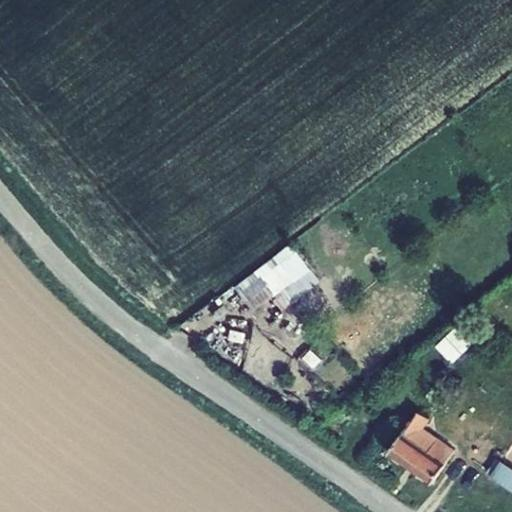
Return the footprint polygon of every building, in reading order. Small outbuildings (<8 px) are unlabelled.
[(320,281),(290,242),(235,287),(252,311),(273,295),(275,297),(273,299),(282,311),(320,281)] [(474,344),(458,327),(437,347),(453,363),(474,344)] [(323,360),(311,350),(304,358),(315,368),(323,360)] [(426,429),(432,421),(419,412),(389,454),(434,485),(442,474),(440,473),(456,449),(426,429)] [(511,467),(503,460),(492,477),(511,491),(511,467)]
